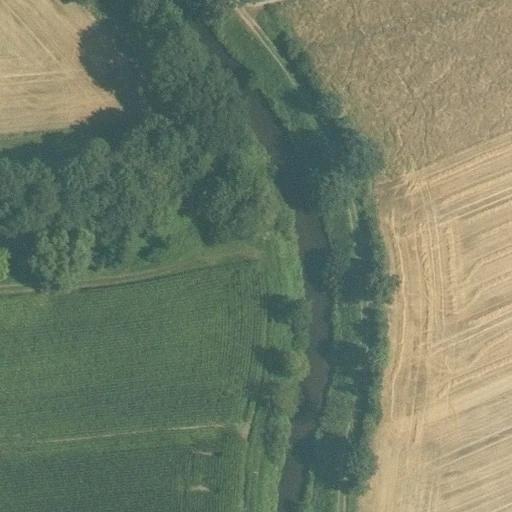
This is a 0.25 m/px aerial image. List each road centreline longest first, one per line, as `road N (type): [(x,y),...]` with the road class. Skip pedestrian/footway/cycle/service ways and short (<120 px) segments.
road 1 (track): [(237,0),(318,108),(346,165),(364,233),(373,361),(350,511)]
road 2 (track): [(0,294),(162,277),(256,251)]
